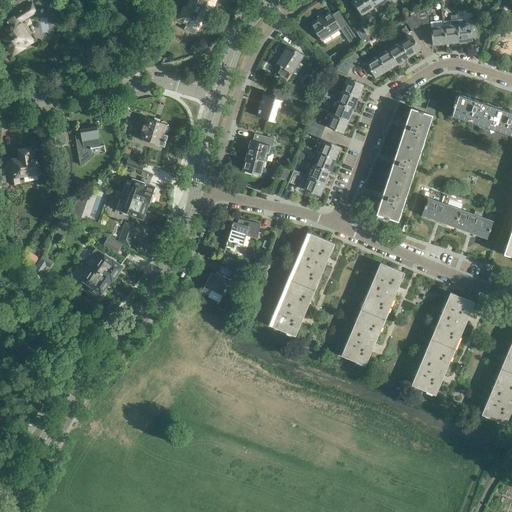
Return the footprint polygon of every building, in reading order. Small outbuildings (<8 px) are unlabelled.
[(59,22),(55,0),(46,0),(50,24),(59,22)] [(210,10),(190,0),(184,0),(184,2),(188,5),(187,8),(184,7),(180,15),(178,16),(176,19),(177,22),(180,23),(182,23),(183,21),(188,23),(185,29),(194,33),(197,28),(204,15),(206,17),(210,10)] [(190,0),(210,10),(214,0),(190,0)] [(374,7),(369,0),(352,0),(361,14),(374,7)] [(31,4),(5,20),(9,27),(6,29),(7,31),(1,35),(7,43),(6,44),(12,54),(23,47),(21,43),(30,37),(19,21),(35,11),(31,4)] [(416,12),(423,24),(428,23),(427,7),(420,10),(416,12)] [(318,34),(322,40),(341,28),(345,34),(351,31),(338,11),(332,15),(330,11),(311,23),(313,27),(310,30),(316,36),(318,34)] [(416,12),(410,16),(417,27),(422,24),(423,24),(416,12)] [(48,16),(40,17),(42,32),(50,31),(48,16)] [(417,27),(410,16),(405,19),(406,21),(412,31),(417,27)] [(457,25),(459,41),(459,43),(466,42),(466,40),(472,39),(472,36),(478,36),(476,19),(470,20),(470,18),(457,20),(457,25)] [(457,25),(444,26),(446,42),(459,41),(457,25)] [(446,42),(444,26),(431,27),(433,44),(446,42)] [(356,31),(364,44),(370,40),(362,27),(356,31)] [(401,29),(405,35),(410,33),(406,27),(401,29)] [(390,37),(393,42),(398,39),(395,34),(390,37)] [(400,41),(409,55),(420,48),(411,34),(400,41)] [(369,42),(372,47),(379,42),(376,38),(369,42)] [(389,48),(399,64),(404,61),(403,59),(409,55),(400,41),(389,48)] [(277,63),(282,66),(278,73),(287,78),(302,54),(289,45),(277,63)] [(389,48),(378,55),(387,69),(397,63),(398,65),(399,64),(389,48)] [(349,55),(355,65),(361,62),(354,50),(349,55)] [(355,65),(349,55),(345,57),(341,62),(349,69),(349,68),(355,65)] [(387,69),(378,55),(367,62),(366,60),(360,64),(366,73),(372,70),(375,76),(387,69)] [(316,68),(329,76),(335,66),(323,58),(316,68)] [(349,69),(341,62),(334,69),(347,74),(349,69)] [(342,89),(358,96),(363,84),(348,77),(342,89)] [(282,100),(289,102),(292,94),(275,89),(273,96),(264,93),(257,116),(275,121),(282,100)] [(337,101),(355,109),(358,103),(355,102),(358,96),(342,89),(337,101)] [(458,95),(457,94),(453,105),(454,106),(451,115),(487,127),(494,105),(479,100),(481,96),(475,94),(474,98),(459,93),(458,95)] [(337,101),(332,113),(348,120),(350,120),(352,114),(350,113),(352,109),(355,110),(355,109),(337,101)] [(399,126),(403,127),(398,145),(420,152),(433,114),(425,112),(426,108),(414,104),(413,107),(410,107),(405,122),(401,120),(399,126)] [(487,127),(511,135),(511,105),(510,105),(509,110),(494,105),(487,127)] [(348,120),(332,113),(327,125),(343,132),(348,120)] [(161,121),(160,122),(146,117),(139,138),(164,146),(167,135),(165,135),(166,131),(167,131),(168,131),(168,130),(169,128),(169,127),(168,125),(168,124),(167,122),(166,121),(164,121),(163,120),(162,121),(161,121)] [(310,127),(323,131),(325,126),(313,120),(310,127)] [(101,146),(97,127),(74,131),(80,165),(92,156),(91,149),(92,149),(91,148),(101,146)] [(323,131),(310,127),(307,133),(320,138),(323,131)] [(68,144),(66,132),(66,131),(54,133),(56,148),(64,146),(64,145),(68,144)] [(247,154),(265,159),(267,152),(270,152),(272,146),(273,146),(275,138),(262,135),(260,142),(251,139),(247,154)] [(319,152),(335,158),(340,146),(321,138),(316,150),(319,152)] [(392,162),(386,180),(409,188),(420,152),(398,145),(394,157),(390,156),(388,161),(392,162)] [(39,173),(37,160),(33,161),(33,159),(32,159),(30,149),(19,150),(20,159),(7,161),(11,184),(18,183),(17,176),(39,173)] [(296,157),(303,160),(305,154),(299,151),(296,157)] [(319,152),(314,164),(330,170),(331,171),(334,165),(332,164),(335,158),(319,152)] [(265,159),(247,154),(243,169),(261,174),(263,166),(266,167),(268,160),(265,159)] [(126,164),(143,170),(145,163),(128,157),(126,164)] [(309,176),(327,183),(329,177),(327,176),(330,170),(314,164),(309,176)] [(277,177),(285,181),(291,169),(282,165),(277,177)] [(289,182),(295,184),(300,172),(294,169),(289,182)] [(122,193),(148,202),(149,202),(154,187),(149,185),(140,182),(141,177),(133,174),(132,177),(127,175),(124,181),(126,182),(122,193)] [(327,183),(309,176),(306,174),(301,187),(319,195),(324,183),(326,184),(327,183)] [(377,215),(389,219),(389,218),(398,221),(409,188),(386,180),(382,193),(378,191),(376,197),(381,198),(376,213),(378,214),(377,215)] [(72,218),(73,218),(75,214),(80,216),(84,205),(83,205),(87,194),(84,193),(80,203),(70,199),(65,214),(72,218)] [(148,202),(122,193),(117,209),(142,218),(148,202)] [(462,209),(428,197),(422,215),(456,227),(462,209)] [(456,227),(487,238),(493,220),(462,209),(456,227)] [(260,224),(250,221),(238,219),(238,223),(234,221),(228,240),(226,245),(234,248),(235,244),(238,245),(238,244),(243,246),(248,231),(251,232),(250,236),(258,238),(260,224)] [(130,247),(137,227),(125,222),(118,241),(130,247)] [(511,226),(503,253),(511,255),(511,226)] [(272,326),(295,336),(335,243),(311,233),(272,326)] [(103,245),(117,253),(122,245),(107,237),(103,245)] [(110,279),(112,280),(122,266),(112,259),(112,260),(95,248),(85,262),(88,264),(110,279)] [(45,266),(48,269),(52,264),(42,256),(32,270),(39,274),(45,266)] [(342,355),(366,365),(405,272),(380,262),(342,355)] [(110,279),(88,264),(79,278),(92,287),(89,290),(99,296),(110,279)] [(235,292),(244,273),(232,268),(228,277),(216,272),(215,274),(211,272),(202,290),(209,293),(211,289),(222,294),(226,287),(235,292)] [(412,384),(436,395),(475,302),(451,292),(412,384)] [(242,317),(249,320),(253,309),(247,306),(242,317)] [(511,342),(482,414),(506,424),(511,409),(511,342)]
